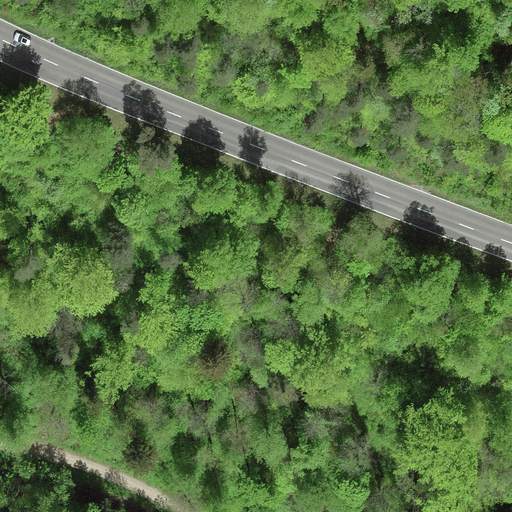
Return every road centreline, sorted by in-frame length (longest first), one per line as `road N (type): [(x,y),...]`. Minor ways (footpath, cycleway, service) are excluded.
road 1 (primary): [(511,242),(191,121),(0,37)]
road 2 (track): [(200,511),(111,467),(0,433)]
